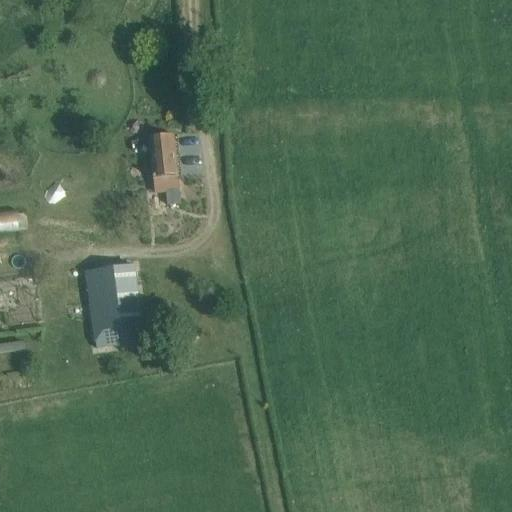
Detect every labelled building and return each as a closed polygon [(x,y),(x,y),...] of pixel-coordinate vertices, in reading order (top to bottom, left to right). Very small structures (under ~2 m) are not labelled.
[(154,181),(177,179),(173,138),(149,140),(154,181)] [(178,190),(165,192),(165,193),(166,207),(180,206),(178,190)] [(17,212),(0,213),(0,233),(19,232),(17,212)] [(96,350),(144,343),(134,267),(86,274),(96,350)] [(0,331),(43,326),(38,282),(0,286),(0,331)]
